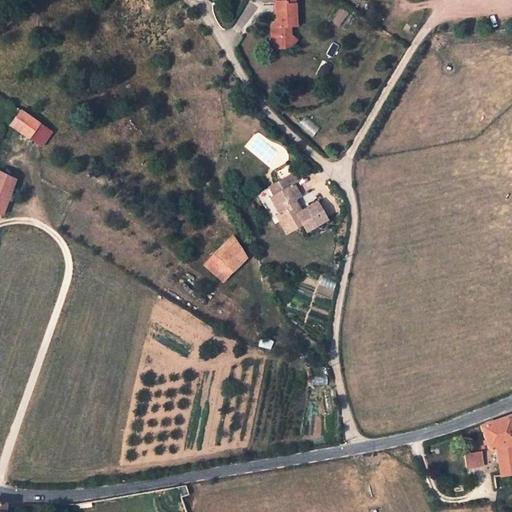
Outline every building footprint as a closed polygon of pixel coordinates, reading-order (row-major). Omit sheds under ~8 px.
[(276,7),(277,31),(271,31),(272,43),(279,42),(280,48),(290,48),(296,41),(291,40),(290,31),(296,31),(295,10),(287,10),(286,7),(276,7)] [(20,112),(10,125),(28,138),(37,124),(20,112)] [(0,213),(2,214),(15,179),(0,171),(0,213)] [(283,179),(258,194),(270,215),(278,210),(280,215),(277,216),(286,233),(302,223),(307,231),(326,220),(317,203),(302,212),(294,199),(300,195),(294,185),(288,188),(283,179)] [(232,237),(214,254),(232,270),(246,257),(232,237)] [(214,254),(205,265),(223,281),(232,270),(214,254)] [(511,474),(511,454),(511,446),(511,445),(511,425),(509,416),(493,421),(480,426),(488,450),(496,449),(497,454),(493,454),(495,464),(499,464),(500,476),(511,474)] [(481,453),(465,455),(466,467),(483,465),(481,453)]
